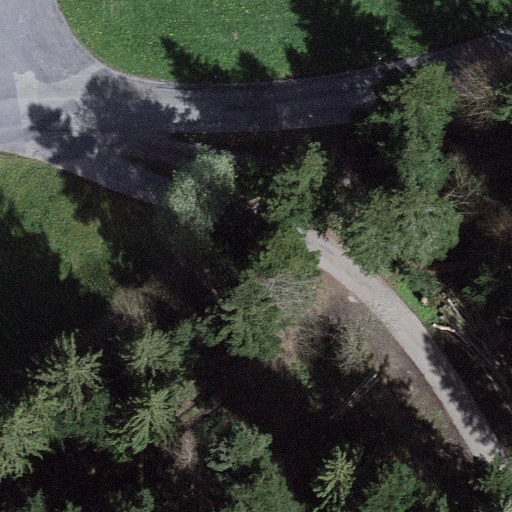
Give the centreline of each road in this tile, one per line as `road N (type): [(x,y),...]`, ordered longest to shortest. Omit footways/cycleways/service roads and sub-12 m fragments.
road 1 (unclassified): [(41,111),(124,172),(274,220),(332,250),(414,328),(511,480)]
road 2 (unclassified): [(41,111),(260,166),(386,170),(511,149)]
road 3 (tertiary): [(41,111),(277,107),(349,98),(511,53)]
road 4 (track): [(39,511),(240,384),(359,272)]
